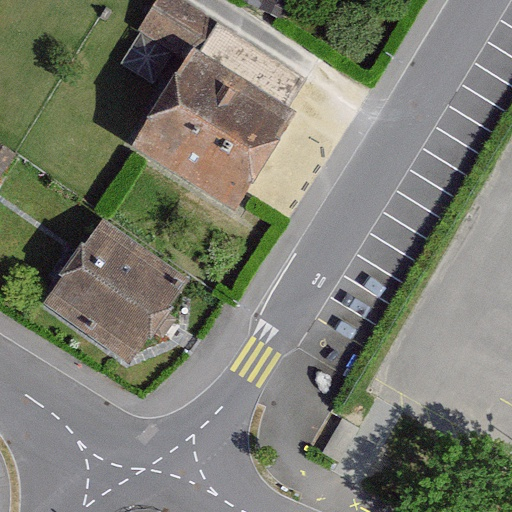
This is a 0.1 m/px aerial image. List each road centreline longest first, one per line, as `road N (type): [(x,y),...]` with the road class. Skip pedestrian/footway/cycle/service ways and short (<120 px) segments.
road 1 (residential): [(150,461),(221,405),(255,363),(484,0)]
road 2 (unclassified): [(0,377),(150,461)]
